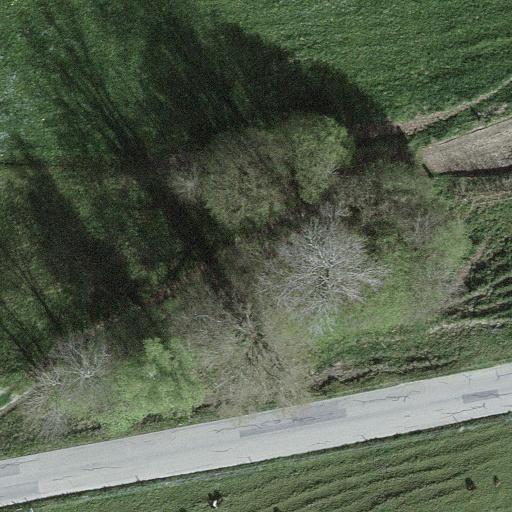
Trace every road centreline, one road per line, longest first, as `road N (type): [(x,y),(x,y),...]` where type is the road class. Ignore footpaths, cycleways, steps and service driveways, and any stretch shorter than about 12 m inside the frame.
road 1 (track): [(0,405),(216,275),(490,130)]
road 2 (unclassified): [(511,386),(0,484)]
